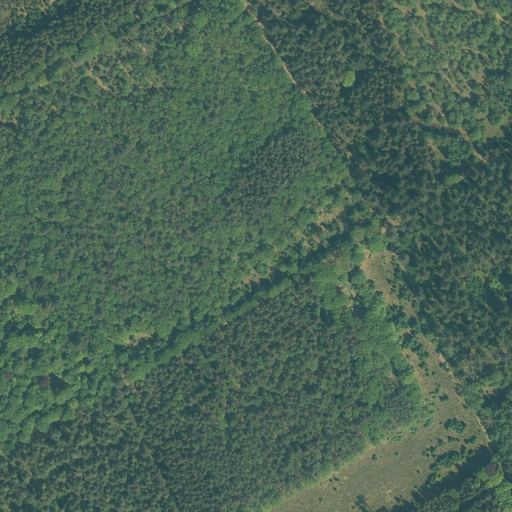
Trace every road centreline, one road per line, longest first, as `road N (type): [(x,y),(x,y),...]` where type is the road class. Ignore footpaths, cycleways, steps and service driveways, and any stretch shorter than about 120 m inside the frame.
road 1 (track): [(511,141),(381,223),(506,477),(450,511)]
road 2 (track): [(0,455),(329,255)]
road 3 (track): [(242,0),(381,223),(329,255)]
road 4 (track): [(180,511),(119,385),(0,265)]
road 5 (track): [(165,0),(0,98)]
